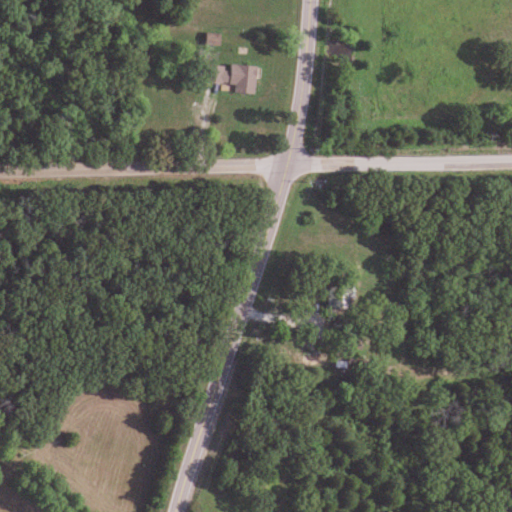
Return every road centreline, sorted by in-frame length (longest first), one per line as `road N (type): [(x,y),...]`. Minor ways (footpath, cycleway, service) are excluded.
road 1 (secondary): [(174,511),(283,165)]
road 2 (tertiary): [(0,172),(283,165)]
road 3 (residential): [(283,165),(511,158)]
road 4 (secondary): [(283,165),(313,0)]
